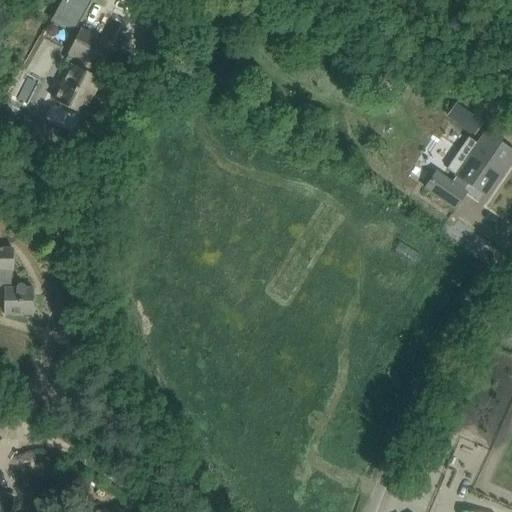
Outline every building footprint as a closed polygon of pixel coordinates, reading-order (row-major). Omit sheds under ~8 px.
[(100,80),(91,75),(95,67),(100,70),(112,46),(79,30),(68,53),(78,59),(74,66),(71,65),(53,101),(81,116),(100,80)] [(464,109),(458,118),(475,129),(481,121),(464,109)] [(511,159),(511,151),(499,143),(483,132),(448,183),(434,173),(424,187),(439,197),(455,209),(465,193),(462,191),(468,183),(483,195),(504,165),(506,167),(511,159)] [(81,163),(83,155),(65,149),(62,158),(81,163)] [(3,289),(3,295),(3,315),(32,315),(32,310),(35,307),(35,297),(32,294),(32,289),(24,289),(24,288),(24,287),(24,286),(23,286),(22,285),(22,284),(20,284),(19,284),(18,284),(17,285),(16,285),(16,286),(15,287),(15,289),(11,289),(12,249),(0,249),(0,288),(1,289),(3,289)] [(501,507),(511,511),(511,476),(495,469),(482,499),(501,507)] [(0,511),(9,511),(13,497),(0,493),(0,511)]
